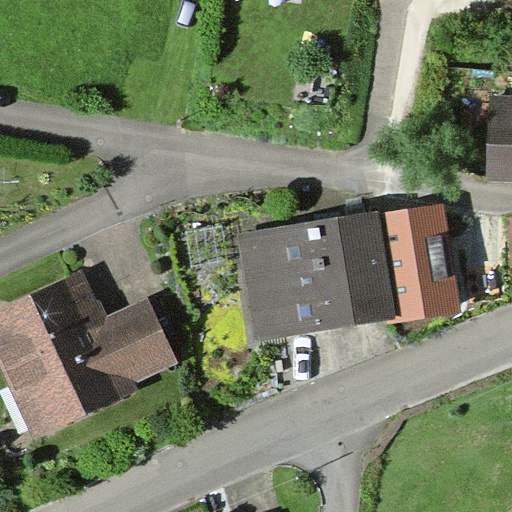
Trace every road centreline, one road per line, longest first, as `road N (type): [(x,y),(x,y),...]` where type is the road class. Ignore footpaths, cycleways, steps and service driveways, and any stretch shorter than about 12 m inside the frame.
road 1 (residential): [(180,156),(372,175),(511,203)]
road 2 (tertiary): [(342,407),(104,511)]
road 3 (residential): [(180,156),(0,261)]
road 4 (residential): [(0,124),(180,156)]
road 5 (tertiary): [(511,343),(342,407)]
